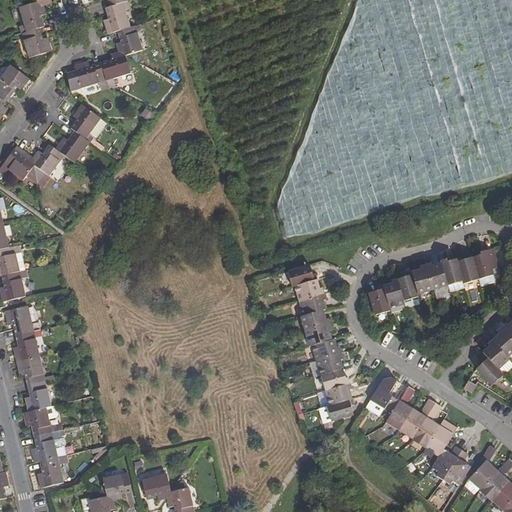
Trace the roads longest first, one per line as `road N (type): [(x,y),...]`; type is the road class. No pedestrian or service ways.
road 1 (residential): [(439,393),(354,330),(355,289),(370,267),(470,228),(507,227)]
road 2 (residential): [(439,393),(506,301),(507,227)]
road 3 (residential): [(75,33),(0,143)]
